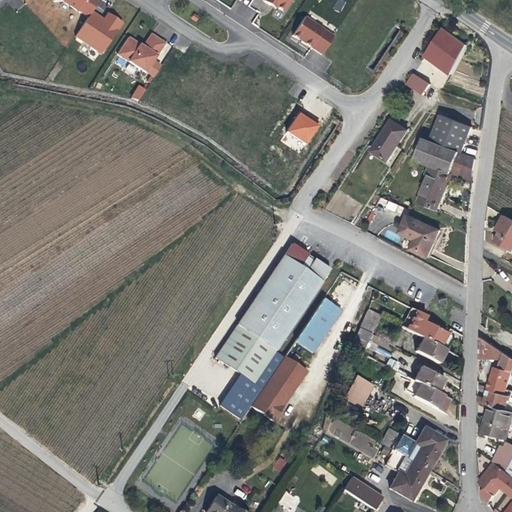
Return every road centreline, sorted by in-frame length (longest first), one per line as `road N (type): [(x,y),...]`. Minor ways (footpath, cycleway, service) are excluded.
road 1 (track): [(0,84),(116,108),(162,128),(295,215)]
road 2 (residential): [(361,113),(307,190),(305,211),(474,299)]
road 3 (residential): [(504,40),(481,185),(474,299)]
road 4 (residential): [(474,299),(468,499)]
road 5 (residential): [(438,0),(361,113)]
road 6 (residential): [(361,113),(253,41)]
road 7 (unclassified): [(0,420),(97,495)]
road 8 (residential): [(147,1),(213,47),(253,41)]
